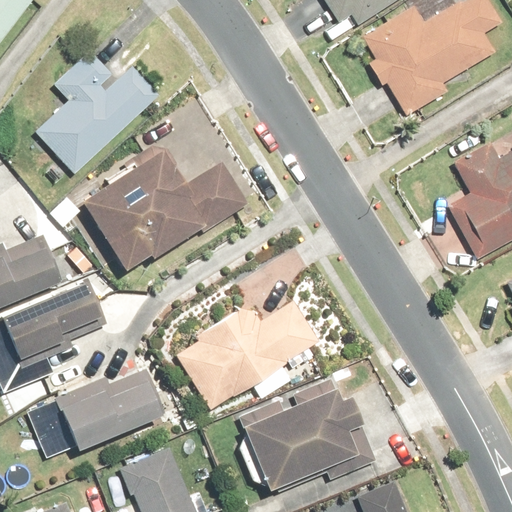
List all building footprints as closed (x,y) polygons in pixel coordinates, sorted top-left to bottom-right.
[(0,0),(0,35),(27,0),(0,0)] [(320,0),(332,18),(344,10),(350,19),(381,0),(320,0)] [(411,3),(359,31),(371,53),(364,57),(377,81),(384,77),(401,108),(443,85),(438,77),(491,48),(480,29),(499,18),(488,0),(444,0),(418,15),(411,3)] [(74,168),(157,89),(131,62),(106,87),(100,80),(112,69),(87,44),(52,78),(67,93),(33,126),(74,168)] [(443,199),(472,253),(511,231),(511,219),(510,216),(511,215),(511,142),(495,151),(487,136),(448,156),(465,187),(443,199)] [(162,137),(82,189),(127,258),(149,243),(152,248),(196,219),(201,228),(250,196),(222,154),(187,177),(162,137)] [(77,211),(63,197),(46,213),(59,228),(77,211)] [(2,235),(0,236),(0,295),(60,271),(42,229),(6,244),(2,235)] [(85,270),(0,303),(22,360),(73,340),(71,334),(105,321),(85,270)] [(240,298),(171,341),(210,404),(320,335),(295,294),(260,316),(252,303),(240,298)] [(58,389),(77,438),(164,405),(147,362),(108,377),(105,370),(58,389)] [(334,373),(238,412),(270,490),(327,467),(330,474),(378,454),(349,384),(341,388),(334,373)] [(197,511),(168,442),(119,462),(131,490),(133,489),(142,511),(197,511)] [(408,511),(393,476),(356,492),(363,509),(355,511),(408,511)] [(72,511),(65,495),(21,511),(72,511)]
